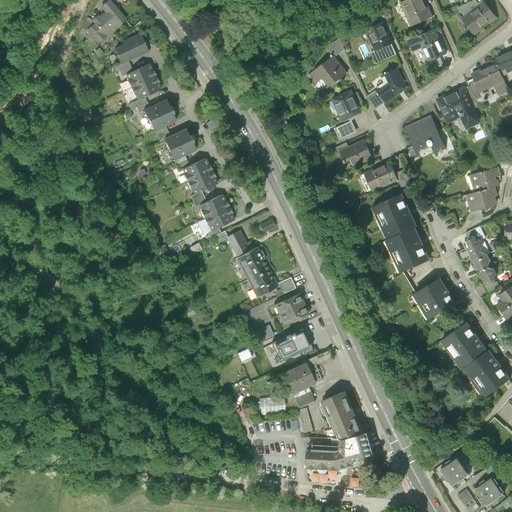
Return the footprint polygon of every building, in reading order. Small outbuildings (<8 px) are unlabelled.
[(125,19),(109,0),(106,0),(98,6),(101,10),(89,20),(91,23),(84,29),(96,43),(125,19)] [(433,16),(426,0),(400,0),(398,1),(410,26),(433,16)] [(480,0),(459,17),(474,35),(497,17),(482,0),(480,0)] [(397,54),(382,18),(360,27),(375,63),(397,54)] [(449,54),(436,26),(405,39),(411,54),(421,49),(427,64),(449,54)] [(139,33),(111,46),(120,65),(148,52),(139,33)] [(511,50),(494,59),(496,62),(502,74),(511,70),(511,50)] [(346,71),(333,54),(307,74),(320,91),(346,71)] [(502,74),(496,62),(470,74),(479,92),(493,86),(498,95),(509,90),(502,74)] [(154,75),(149,63),(125,73),(130,86),(154,75)] [(407,88),(398,67),(380,75),(383,82),(366,96),(372,112),(407,88)] [(160,88),(154,75),(130,86),(135,98),(160,88)] [(465,85),(435,98),(446,124),(457,119),(463,132),(481,124),(465,85)] [(351,89),(330,98),(340,122),(362,113),(351,89)] [(175,120),(164,97),(140,109),(151,132),(175,120)] [(444,144),(431,114),(404,126),(414,150),(430,143),(433,149),(444,144)] [(160,137),(173,131),(170,125),(157,132),(160,137)] [(162,139),(172,160),(195,150),(186,128),(162,139)] [(372,158),(363,138),(336,149),(342,163),(352,158),(355,165),(372,158)] [(179,169),(185,182),(210,171),(204,157),(179,169)] [(398,180),(389,162),(361,175),(370,194),(398,180)] [(497,167),(469,175),(474,192),(497,185),(502,184),(497,167)] [(185,182),(191,195),(216,184),(210,171),(185,182)] [(474,192),(465,194),(471,212),(502,203),(497,185),(474,192)] [(418,225),(403,192),(370,207),(385,240),(415,227),(418,225)] [(228,207),(222,194),(196,205),(202,219),(228,207)] [(234,220),(228,207),(202,219),(207,232),(234,220)] [(384,240),(399,273),(430,259),(415,227),(385,240),(384,240)] [(267,266),(256,246),(244,252),(240,246),(247,242),(239,229),(223,238),(245,278),(267,266)] [(476,241),(474,237),(468,239),(466,242),(468,247),(467,250),(470,257),(482,252),(480,249),(483,245),(481,241),(478,240),(476,241)] [(482,252),(470,257),(475,268),(480,270),(488,267),(491,261),(488,254),(482,252)] [(277,286),(267,266),(245,278),(255,297),(277,286)] [(488,267),(480,270),(479,273),(484,284),(489,286),(495,282),(495,278),(497,275),(495,269),(488,267)] [(293,276),(280,281),(284,292),(297,287),(293,276)] [(456,303),(440,278),(412,295),(428,320),(456,303)] [(507,322),(511,318),(511,285),(498,295),(502,301),(496,305),(507,322)] [(300,295),(272,307),(280,325),(308,313),(300,295)] [(232,335),(242,330),(238,321),(228,325),(226,322),(208,330),(213,341),(231,333),(232,335)] [(488,350),(467,322),(440,341),(461,370),(462,369),(488,350)] [(270,323),(254,331),(259,341),(275,333),(270,323)] [(280,362),(311,347),(303,329),(271,344),(280,362)] [(488,350),(462,369),(484,400),(511,380),(489,349),(488,350)] [(315,383),(306,360),(280,371),(289,394),(294,392),(300,407),(315,400),(308,385),(315,383)] [(339,429),(340,433),(360,429),(344,391),(320,402),(334,430),(339,429)] [(284,397),(260,399),(261,412),(285,410),(284,397)] [(294,430),(301,427),(297,418),(291,421),(294,430)] [(338,442),(308,440),(304,469),(336,470),(375,460),(365,428),(360,429),(340,433),(338,442)] [(459,459),(458,457),(451,461),(450,460),(445,463),(447,465),(440,469),(444,474),(442,475),(445,479),(464,466),(463,465),(464,463),(460,458),(459,459)] [(464,467),(464,466),(445,479),(447,482),(449,481),(452,486),(458,482),(459,484),(464,480),(463,479),(469,474),(469,473),(470,472),(466,466),(464,467)] [(498,483),(492,474),(473,486),(479,495),(498,483)] [(504,492),(498,483),(479,495),(486,504),(504,492)] [(473,511),(479,508),(467,489),(458,495),(469,511),(473,511)]
